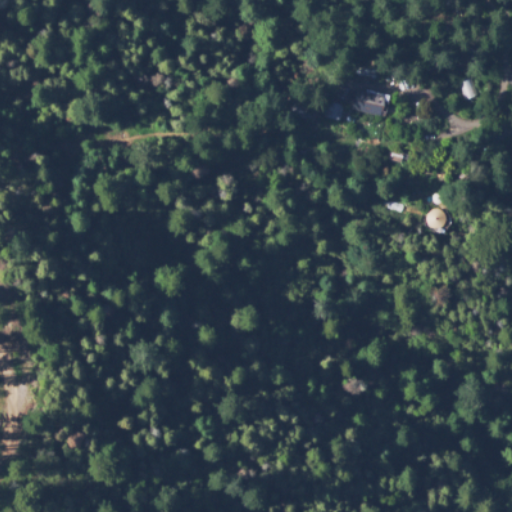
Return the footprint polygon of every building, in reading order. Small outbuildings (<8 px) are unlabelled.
[(350,67),(367,66),(367,74),(350,74),(350,67)] [(468,75),(475,93),(462,98),(456,80),(468,75)] [(379,115),(347,108),(351,87),(383,95),(379,115)] [(309,121),(289,115),(295,93),(315,98),(309,121)] [(338,122),(321,118),(326,102),(342,106),(338,122)] [(384,148),(401,152),(399,161),(382,157),(384,148)] [(436,193),(437,193),(438,194),(439,194),(439,195),(439,196),(440,196),(440,197),(440,198),(440,199),(440,200),(439,201),(439,202),(438,202),(437,203),(436,203),(435,203),(434,202),(433,201),(432,200),(432,199),(432,198),(432,197),(432,196),(433,196),(433,195),(433,194),(434,194),(435,193),(436,193)] [(435,208),(436,208),(438,209),(439,209),(440,210),(441,212),(442,213),(442,215),(443,216),(443,218),(443,220),(442,221),(442,223),(441,224),(440,225),(439,226),(438,227),(437,228),(435,228),(434,228),(433,227),(431,227),(430,226),(429,224),(429,223),(428,221),(428,220),(428,218),(428,216),(428,215),(429,213),(429,212),(430,211),(431,210),(432,209),(434,208),(435,208)]
